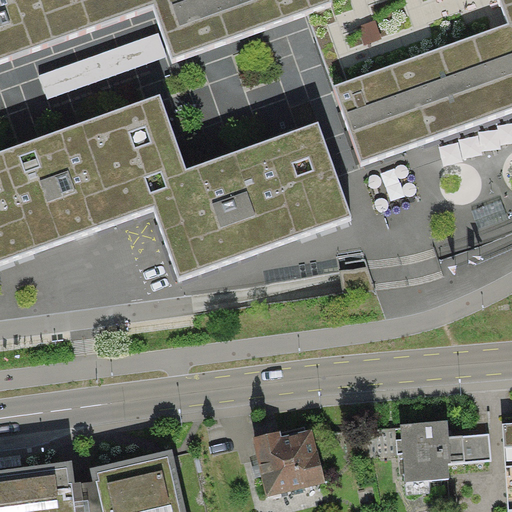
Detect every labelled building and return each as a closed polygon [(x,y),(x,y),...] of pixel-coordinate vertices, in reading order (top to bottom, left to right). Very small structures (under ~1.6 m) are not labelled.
[(511,0),(0,0),(0,60),(155,5),(173,57),(294,14),(307,10),(331,1),(330,0),(497,0),(506,22),(332,85),(361,165),(413,146),(511,111),(511,0)] [(0,264),(155,210),(150,197),(169,190),(166,183),(188,175),(186,171),(161,99),(0,155),(0,264)] [(150,197),(155,210),(157,215),(180,281),(353,220),(336,173),(319,124),(186,171),(188,175),(166,183),(169,190),(150,197)] [(447,421),(401,424),(406,482),(451,479),(450,462),(448,436),(447,421)] [(506,467),(511,466),(511,424),(503,425),(506,467)] [(281,430),(253,437),(267,497),(326,483),(313,429),(282,436),(281,430)] [(370,429),(343,431),(348,461),(371,459),(370,429)] [(489,433),(448,436),(450,462),(491,459),(489,433)] [(72,460),(0,470),(0,511),(186,511),(173,449),(90,468),(93,482),(76,483),(72,460)]
